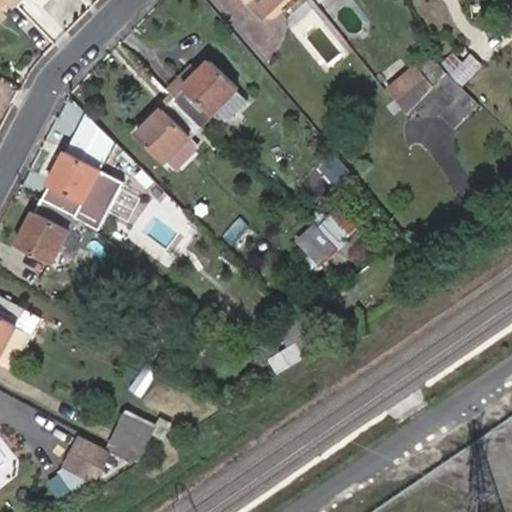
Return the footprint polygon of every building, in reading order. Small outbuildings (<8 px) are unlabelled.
[(275,0),(247,0),(261,14),(275,0)] [(451,72),(464,85),(484,66),(472,52),(451,72)] [(188,85),(174,99),(204,127),(216,138),(228,126),(216,113),(241,87),(213,60),(200,73),(203,77),(192,89),(188,85)] [(386,89),(409,113),(438,85),(416,62),(386,89)] [(200,73),(188,85),(192,89),(203,77),(200,73)] [(457,91),(434,114),(449,129),(473,106),(457,91)] [(204,127),(174,99),(163,110),(168,114),(156,126),(152,122),(139,135),(169,164),(204,127)] [(163,110),(152,122),(156,126),(168,114),(163,110)] [(112,224),(131,191),(70,156),(61,173),(65,175),(57,189),(53,188),(43,203),(78,222),(93,231),(101,217),(112,224)] [(61,173),(53,188),(57,189),(65,175),(61,173)] [(78,222),(43,203),(36,217),(40,220),(32,233),(28,232),(19,248),(53,266),(78,222)] [(320,264),(360,229),(338,205),(299,240),(320,264)] [(40,220),(36,217),(28,232),(32,233),(40,220)] [(112,224),(101,217),(93,231),(105,237),(112,224)] [(0,297),(0,357),(24,311),(0,297)] [(300,325),(278,351),(296,366),(318,340),(300,325)] [(148,361),(129,389),(142,397),(161,369),(148,361)] [(142,460),(158,422),(126,409),(110,446),(142,460)] [(114,449),(82,432),(64,464),(97,482),(114,449)]
